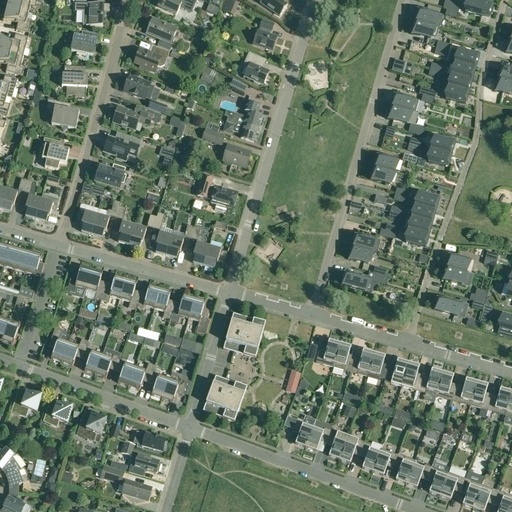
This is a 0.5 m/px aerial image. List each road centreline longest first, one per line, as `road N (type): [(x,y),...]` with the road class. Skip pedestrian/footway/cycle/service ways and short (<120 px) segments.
road 1 (residential): [(407,344),(474,144),(482,76),(504,0)]
road 2 (residential): [(402,0),(312,317)]
road 3 (unclassified): [(229,294),(317,0)]
road 4 (residential): [(58,246),(126,0)]
road 5 (residential): [(190,428),(420,511)]
road 6 (unclassified): [(190,428),(19,366)]
road 7 (residential): [(229,294),(58,246)]
road 8 (unclassified): [(190,428),(229,294)]
road 9 (residential): [(19,366),(58,246)]
